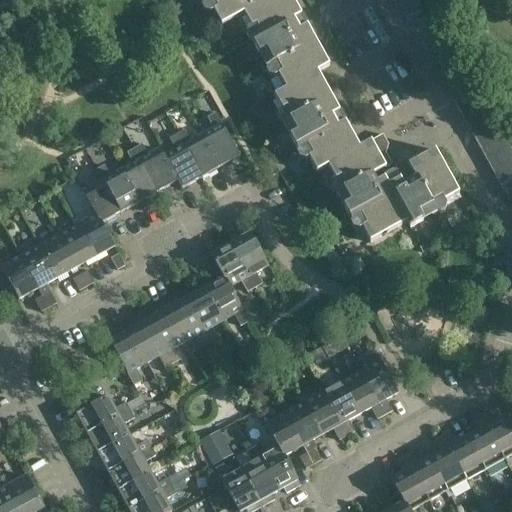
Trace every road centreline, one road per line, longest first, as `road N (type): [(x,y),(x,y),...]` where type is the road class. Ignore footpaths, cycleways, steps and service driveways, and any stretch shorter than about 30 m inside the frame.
road 1 (residential): [(422,423),(362,317),(289,267),(249,201),(182,232),(147,272),(7,350)]
road 2 (residential): [(511,235),(385,0)]
road 3 (residential): [(90,511),(7,350)]
road 4 (residential): [(422,423),(491,383),(511,319)]
road 5 (residential): [(329,511),(340,476),(422,423)]
